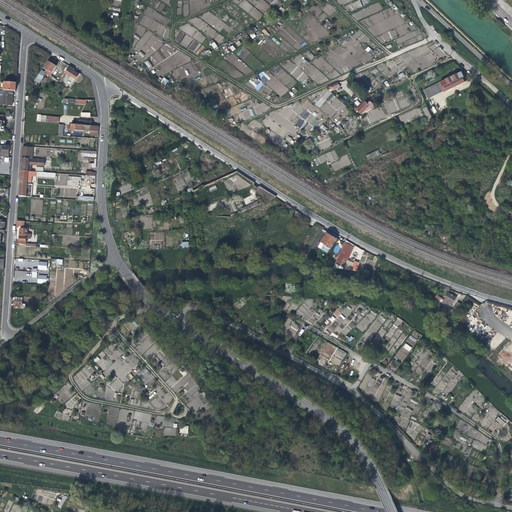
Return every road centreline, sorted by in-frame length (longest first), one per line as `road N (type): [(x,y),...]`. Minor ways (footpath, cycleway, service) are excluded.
road 1 (residential): [(511,303),(353,240),(99,82)]
road 2 (residential): [(116,257),(3,343),(25,31)]
road 3 (unclassified): [(511,507),(446,483),(351,388),(200,308),(175,319)]
road 4 (motorway): [(379,511),(0,440)]
road 5 (track): [(435,34),(271,104),(234,81),(356,23)]
road 6 (motorway): [(0,454),(307,511)]
road 7 (residential): [(391,511),(352,440),(175,319)]
road 8 (track): [(455,54),(408,77),(418,100),(319,150)]
road 9 (residential): [(99,82),(100,197),(116,257)]
road 10 (track): [(369,362),(450,408),(499,448)]
road 11 (unclassified): [(511,104),(424,24),(413,0)]
road 12 (unclassified): [(417,0),(511,87)]
